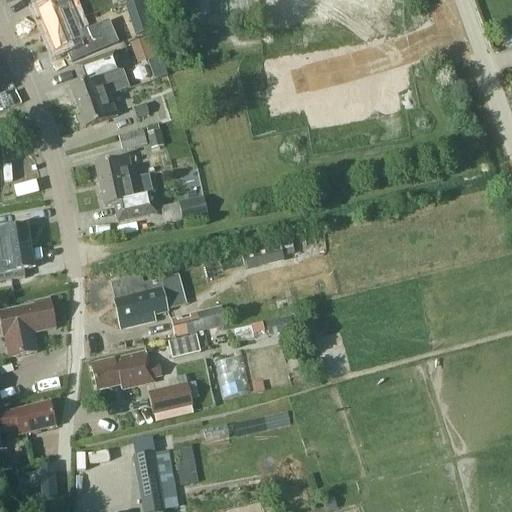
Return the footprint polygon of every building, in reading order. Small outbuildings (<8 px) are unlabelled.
[(47,32),(78,20),(70,0),(47,0),(50,7),(38,12),(47,32)] [(260,0),(266,43),(258,44),(259,55),(297,50),(296,40),(400,26),(396,0),(260,0)] [(145,19),(130,23),(135,38),(149,33),(145,19)] [(83,32),(78,20),(47,32),(55,53),(65,49),(71,64),(96,53),(118,44),(108,22),(83,32)] [(130,44),(138,65),(153,59),(151,53),(158,50),(153,36),(130,44)] [(77,110),(109,99),(102,80),(122,73),(116,56),(74,69),(80,86),(70,89),(77,110)] [(116,120),(109,99),(77,110),(84,130),(116,120)] [(135,127),(155,121),(149,103),(129,110),(135,127)] [(118,138),(122,152),(146,145),(142,131),(118,138)] [(151,150),(164,147),(160,131),(147,134),(151,150)] [(99,188),(133,182),(128,160),(95,167),(99,188)] [(114,208),(117,223),(157,215),(153,195),(136,199),(133,182),(99,188),(104,210),(114,208)] [(182,210),(200,205),(196,190),(177,195),(182,210)] [(0,254),(30,249),(27,228),(0,232),(0,254)] [(240,254),(245,272),(283,262),(279,244),(278,244),(240,254)] [(34,271),(30,249),(0,254),(0,283),(25,281),(24,273),(25,272),(34,271)] [(141,285),(140,280),(111,286),(122,332),(150,325),(149,319),(166,315),(165,311),(186,307),(179,276),(162,280),(141,285)] [(56,330),(50,303),(34,306),(35,308),(3,315),(12,359),(36,354),(32,336),(56,330)] [(225,328),(221,308),(189,315),(193,335),(225,328)] [(189,322),(177,325),(176,319),(169,321),(173,339),(192,335),(189,322)] [(289,319),(266,324),(269,337),(292,332),(289,319)] [(262,325),(250,327),(252,336),(264,334),(262,325)] [(168,343),(172,361),(199,354),(195,336),(168,343)] [(149,366),(147,355),(91,367),(97,393),(120,388),(121,392),(153,385),(152,381),(162,379),(158,364),(149,366)] [(248,378),(246,367),(244,368),(243,358),(225,361),(228,381),(248,378)] [(147,393),(154,423),(193,415),(186,384),(147,393)] [(0,430),(16,427),(19,438),(55,429),(50,407),(0,418),(0,430)] [(185,483),(203,480),(198,445),(179,448),(185,483)] [(0,452),(0,484),(9,482),(7,472),(11,471),(6,451),(0,452)] [(161,511),(152,456),(134,459),(143,511),(161,511)]
